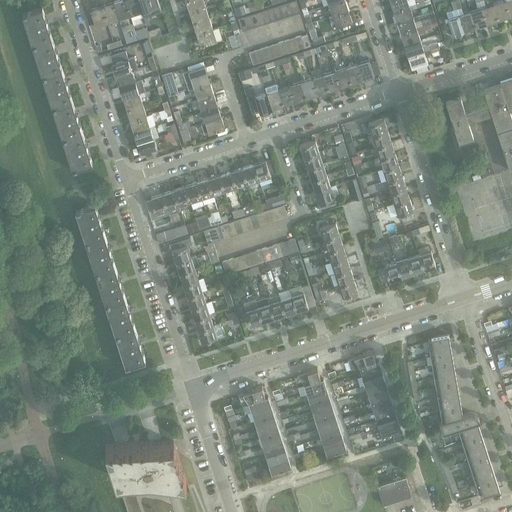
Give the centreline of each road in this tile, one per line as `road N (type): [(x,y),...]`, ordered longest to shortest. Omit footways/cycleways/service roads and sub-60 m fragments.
road 1 (residential): [(192,387),(466,298)]
road 2 (residential): [(192,387),(125,180)]
road 3 (residential): [(466,298),(397,92)]
road 4 (residential): [(125,180),(68,0)]
road 5 (residential): [(511,444),(466,298)]
road 6 (residential): [(231,511),(192,387)]
road 7 (residential): [(274,132),(397,92)]
road 8 (residential): [(125,180),(244,141)]
road 9 (residential): [(397,92),(511,56)]
